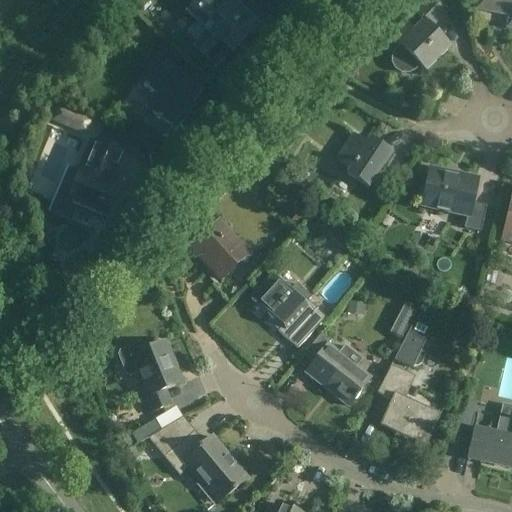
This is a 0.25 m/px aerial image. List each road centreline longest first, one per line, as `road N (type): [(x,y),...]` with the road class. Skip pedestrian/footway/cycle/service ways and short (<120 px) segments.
road 1 (residential): [(148,239),(364,0)]
road 2 (residential): [(508,511),(395,496),(281,429),(242,394)]
